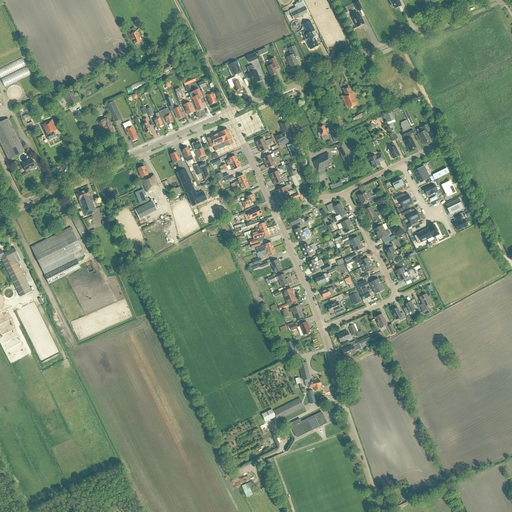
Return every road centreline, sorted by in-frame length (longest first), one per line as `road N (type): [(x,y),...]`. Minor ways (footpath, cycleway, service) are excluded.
road 1 (tertiary): [(228,112),(490,0)]
road 2 (tertiary): [(0,212),(228,112)]
road 3 (track): [(402,48),(511,262)]
road 4 (unclassified): [(380,511),(322,328)]
